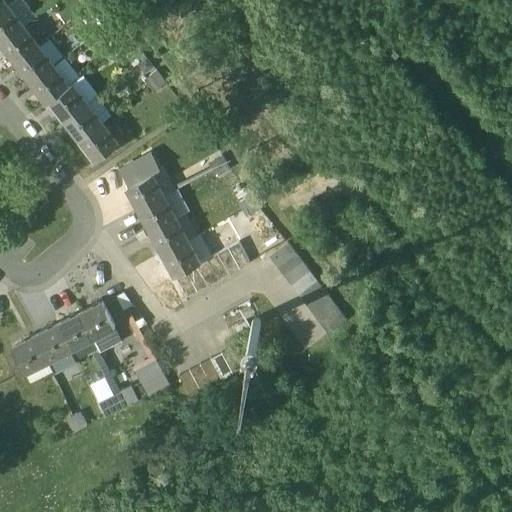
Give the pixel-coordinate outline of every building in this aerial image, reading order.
[(0,0),(0,11),(9,5),(4,0),(0,0)] [(103,0),(96,0),(89,6),(91,9),(95,5),(98,9),(106,3),(103,0)] [(9,5),(0,11),(0,39),(2,42),(24,25),(9,5)] [(24,25),(2,42),(17,62),(39,45),(24,25)] [(127,30),(119,36),(122,40),(117,43),(119,46),(131,36),(127,30)] [(131,36),(119,46),(121,48),(126,45),(128,48),(136,43),(131,36)] [(39,45),(17,62),(32,82),(54,65),(39,45)] [(69,84),(54,65),(32,82),(48,102),(51,100),(50,99),(69,85),(69,84)] [(157,70),(149,76),(152,79),(147,83),(149,86),(161,76),(157,70)] [(161,76),(149,86),(151,88),(156,84),(159,88),(166,82),(161,76)] [(69,85),(50,99),(51,100),(65,119),(88,102),(72,82),(69,84),(69,85)] [(88,102),(65,119),(81,139),(103,122),(88,102)] [(103,122),(81,139),(96,159),(118,143),(103,122)] [(222,154),(214,159),(216,163),(211,166),(212,169),(226,161),(222,154)] [(226,161),(212,169),(214,172),(219,169),(221,173),(230,168),(226,161)] [(152,172),(127,185),(139,208),(164,195),(152,172)] [(252,194),(244,199),(246,203),(241,206),(243,209),(256,201),(252,194)] [(164,195),(139,208),(151,230),(176,217),(164,195)] [(256,201),(243,209),(244,212),(250,209),(252,213),(260,208),(256,201)] [(176,217),(151,230),(163,252),(188,239),(176,217)] [(188,239),(163,252),(176,274),(197,263),(200,261),(188,239)] [(250,262),(239,240),(228,246),(240,267),(250,262)] [(288,241),(269,255),(277,264),(295,251),(288,241)] [(228,246),(218,252),(229,273),(240,267),(228,246)] [(295,251),(277,264),(284,274),(302,260),(295,251)] [(229,273),(218,252),(207,258),(219,279),(229,273)] [(200,261),(197,263),(208,284),(219,279),(207,258),(200,261)] [(302,260),(284,274),(291,284),(310,270),(302,260)] [(197,263),(186,269),(197,290),(208,284),(197,263)] [(186,269),(176,275),(187,296),(197,290),(186,269)] [(310,270),(291,284),(299,293),(317,280),(310,270)] [(317,280),(299,293),(306,303),(324,289),(317,280)] [(324,289),(306,303),(313,313),(332,299),(324,289)] [(332,299),(313,313),(321,323),(339,309),(332,299)] [(103,300),(80,312),(92,337),(115,325),(103,300)] [(339,309),(321,323),(328,332),(346,318),(339,309)] [(80,312),(58,323),(70,348),(92,337),(80,312)] [(245,320),(236,325),(240,332),(249,327),(245,320)] [(58,323),(35,334),(48,359),(70,348),(58,323)] [(35,334),(12,345),(25,370),(48,359),(35,334)] [(232,346),(222,351),(233,372),(243,367),(232,346)] [(233,372),(222,351),(211,357),(222,378),(233,372)] [(222,378),(211,357),(200,363),(212,384),(222,378)] [(169,383),(157,359),(136,370),(149,394),(169,383)] [(200,363),(190,368),(201,389),(212,384),(200,363)] [(190,368),(179,374),(190,395),(201,389),(190,368)] [(131,392),(127,394),(124,389),(121,390),(128,404),(135,401),(131,392)] [(128,404),(121,390),(118,392),(121,397),(117,399),(121,407),(128,404)] [(83,415),(79,417),(77,412),(74,413),(81,427),(87,424),(83,415)] [(81,427),(74,413),(71,415),(73,420),(69,422),(74,431),(81,427)]
